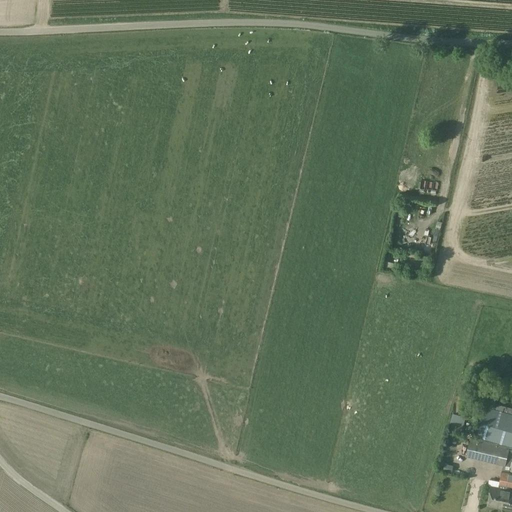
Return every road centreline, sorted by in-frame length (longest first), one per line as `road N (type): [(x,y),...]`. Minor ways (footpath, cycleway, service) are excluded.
road 1 (unclassified): [(0,33),(250,22),(511,44)]
road 2 (unclassified): [(372,511),(0,399)]
